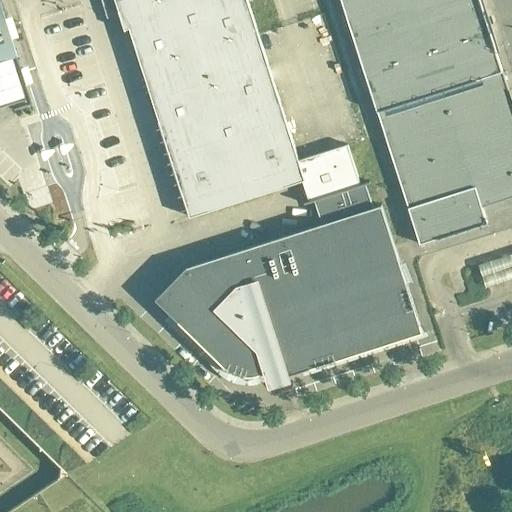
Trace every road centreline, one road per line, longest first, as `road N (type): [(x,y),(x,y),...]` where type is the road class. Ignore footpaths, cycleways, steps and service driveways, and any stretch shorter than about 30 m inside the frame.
road 1 (unclassified): [(511,360),(282,439),(224,436),(197,420),(0,223)]
road 2 (unknown): [(167,234),(308,198)]
